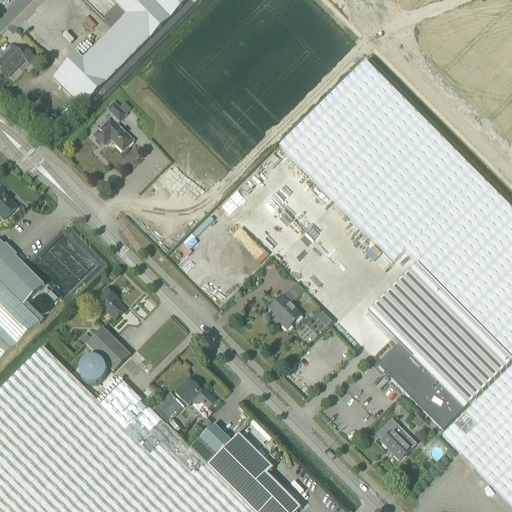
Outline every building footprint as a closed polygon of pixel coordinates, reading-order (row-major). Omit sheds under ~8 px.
[(77,56),(54,79),(82,108),(189,0),(109,0),(117,8),(104,21),(114,30),(83,61),(77,56)] [(511,0),(329,0),(511,183),(511,0)] [(30,65),(34,60),(25,51),(21,56),(14,49),(0,62),(0,73),(6,79),(25,60),(30,65)] [(291,138),(280,149),(330,199),(394,264),(474,185),(477,188),(421,243),(408,256),(463,312),(467,316),(511,361),(511,211),(483,182),(478,177),(365,64),(291,138)] [(111,120),(94,137),(101,145),(104,148),(111,141),(123,153),(133,143),(117,126),(119,123),(126,117),(119,110),(114,105),(107,111),(114,117),(111,120)] [(0,217),(4,221),(17,209),(15,207),(15,206),(12,203),(11,203),(4,196),(0,192),(0,217)] [(0,285),(22,308),(26,304),(44,287),(16,258),(17,257),(6,246),(4,247),(0,242),(0,285)] [(416,268),(368,315),(399,348),(398,349),(410,362),(462,414),(511,364),(416,268)] [(305,291),(298,284),(293,289),(300,296),(305,291)] [(0,364),(39,325),(44,321),(26,304),(22,308),(0,285),(0,364)] [(106,290),(91,306),(102,317),(106,313),(115,321),(125,311),(116,303),(118,302),(106,290)] [(47,296),(54,303),(58,300),(50,292),(47,296)] [(301,317),(285,302),(282,298),(269,311),(281,324),(280,325),(287,331),(301,317)] [(330,320),(324,326),(327,329),(333,323),(330,320)] [(118,370),(131,357),(103,329),(86,346),(113,374),(118,370)] [(41,348),(0,388),(0,511),(250,511),(206,468),(189,451),(188,450),(166,427),(152,413),(150,411),(123,385),(100,407),(41,348)] [(398,349),(379,368),(386,375),(383,378),(388,383),(391,380),(443,432),(462,414),(410,362),(398,349)] [(511,368),(442,438),(511,508),(511,368)] [(189,381),(175,396),(181,401),(178,404),(184,410),(184,409),(185,410),(187,407),(188,408),(191,404),(193,405),(194,406),(195,406),(197,406),(198,406),(200,406),(201,405),(207,411),(216,402),(204,390),(201,393),(189,381)] [(156,396),(153,393),(149,397),(147,399),(144,402),(148,406),(158,397),(156,396)] [(157,408),(152,413),(166,427),(171,422),(184,410),(178,404),(178,403),(169,395),(157,408)] [(392,422),(377,436),(383,442),(381,444),(400,462),(411,451),(416,446),(410,440),(398,428),(392,422)] [(189,451),(206,468),(231,443),(214,426),(190,450),(189,451)] [(250,511),(299,511),(301,510),(267,476),(274,470),(239,436),(231,443),(206,468),(250,511)]
